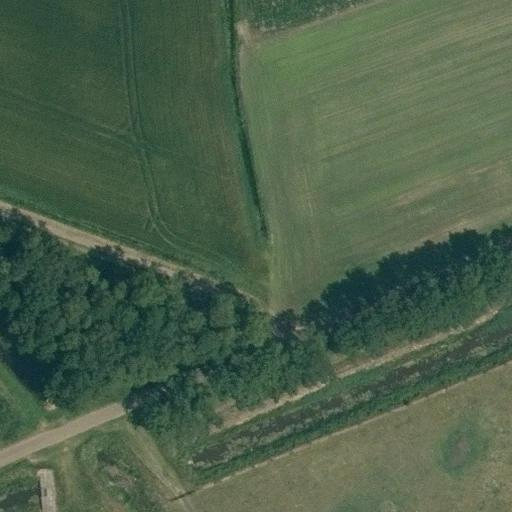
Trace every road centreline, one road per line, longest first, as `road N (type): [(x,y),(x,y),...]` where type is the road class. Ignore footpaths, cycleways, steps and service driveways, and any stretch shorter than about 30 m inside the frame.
road 1 (track): [(0,319),(133,464),(511,304)]
road 2 (unclassified): [(0,456),(511,245)]
